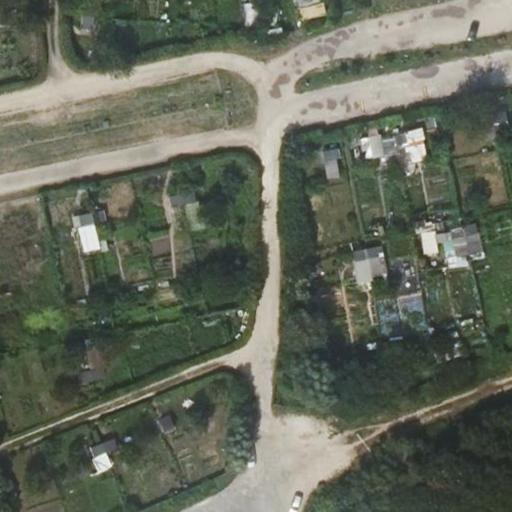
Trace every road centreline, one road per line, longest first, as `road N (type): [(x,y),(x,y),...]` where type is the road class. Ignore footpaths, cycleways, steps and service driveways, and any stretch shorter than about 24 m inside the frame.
road 1 (track): [(0,187),(511,74)]
road 2 (track): [(505,0),(0,107)]
road 3 (track): [(256,52),(268,128),(260,343),(268,483)]
road 4 (track): [(0,448),(260,343)]
road 5 (track): [(268,483),(511,393)]
